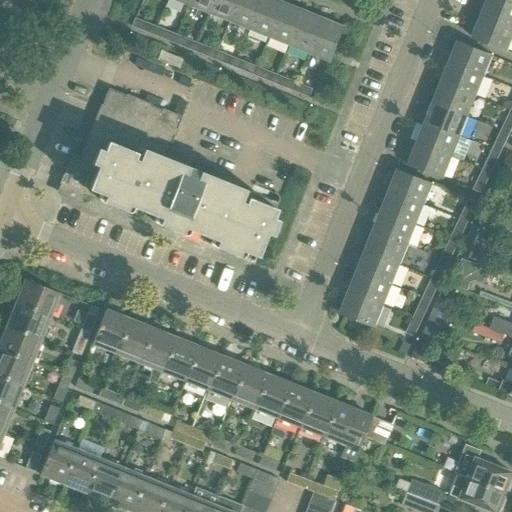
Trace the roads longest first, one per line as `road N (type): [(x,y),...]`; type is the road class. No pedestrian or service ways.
road 1 (residential): [(296,337),(431,0)]
road 2 (residential): [(296,337),(4,212)]
road 3 (residential): [(511,420),(296,337)]
road 4 (residential): [(4,212),(55,89)]
